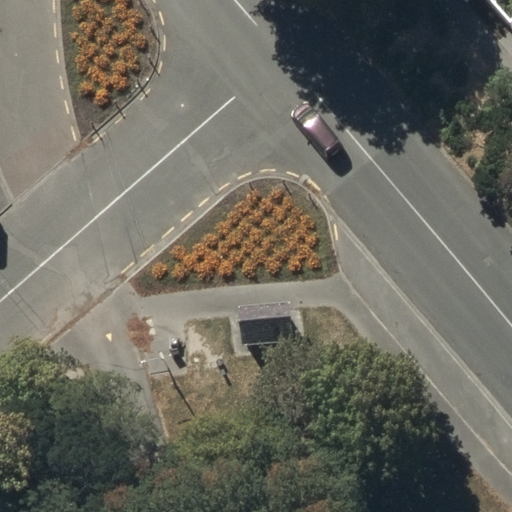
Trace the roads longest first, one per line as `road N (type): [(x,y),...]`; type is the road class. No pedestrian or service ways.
road 1 (residential): [(283,54),(0,300)]
road 2 (secondary): [(511,328),(283,54)]
